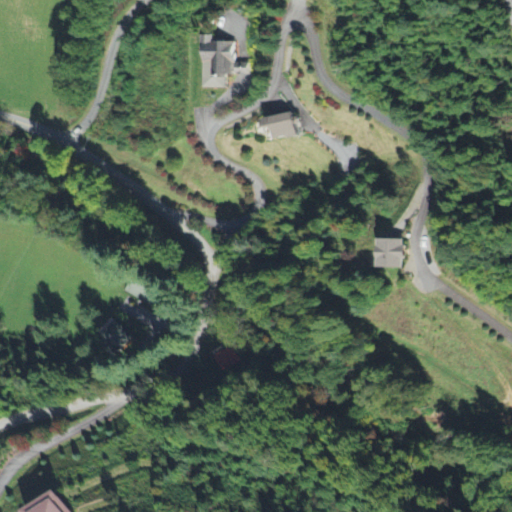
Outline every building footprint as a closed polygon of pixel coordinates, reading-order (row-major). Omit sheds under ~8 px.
[(204,90),(226,90),(226,71),(234,71),(233,40),(203,41),(204,90)] [(266,122),(272,145),(300,137),(294,115),(266,122)] [(406,242),(382,242),(381,271),(406,271),(406,242)] [(156,307),(165,287),(136,274),(127,293),(156,307)] [(111,357),(132,339),(116,321),(96,339),(111,357)] [(24,511),(68,511),(56,492),(24,511)]
